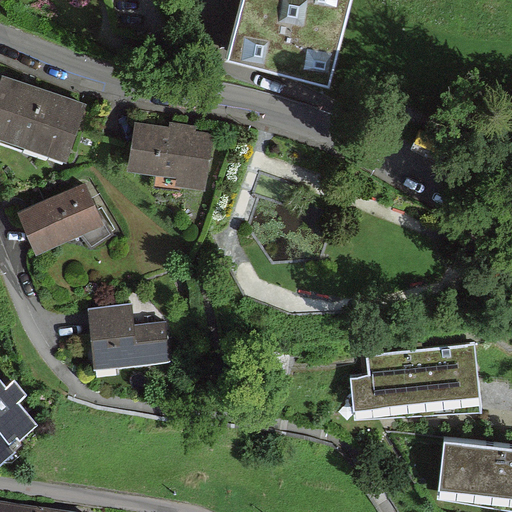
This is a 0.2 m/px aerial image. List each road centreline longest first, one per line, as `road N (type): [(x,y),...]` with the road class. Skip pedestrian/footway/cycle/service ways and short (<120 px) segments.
road 1 (residential): [(0,33),(146,85),(338,126),(486,208),(511,211)]
road 2 (residential): [(162,511),(0,483)]
